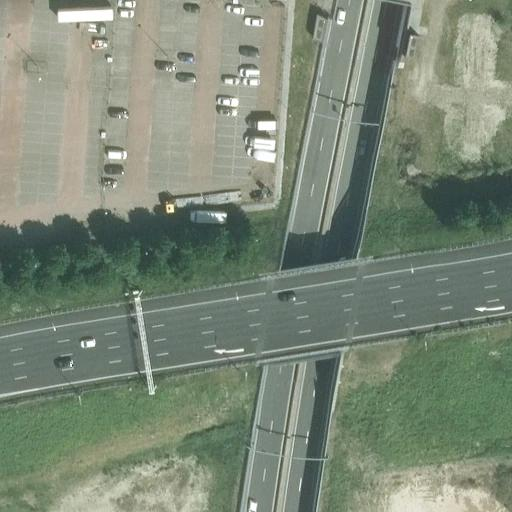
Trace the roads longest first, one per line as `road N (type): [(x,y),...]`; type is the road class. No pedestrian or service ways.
road 1 (primary): [(349,0),(258,511)]
road 2 (primary): [(297,511),(386,0)]
road 3 (motorway): [(511,283),(0,362)]
